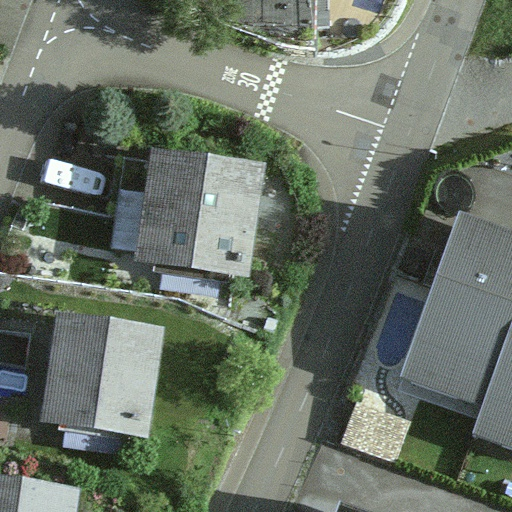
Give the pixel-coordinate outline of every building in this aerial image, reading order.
[(256,299),(275,185),(162,166),(143,280),(256,299)] [(511,241),(470,226),(409,386),(493,418),(481,448),(511,459),(511,241)] [(405,362),(425,288),(392,280),(373,354),(405,362)] [(156,453),(167,341),(59,330),(48,443),(156,453)] [(0,511),(85,511),(87,502),(0,490),(0,511)]
